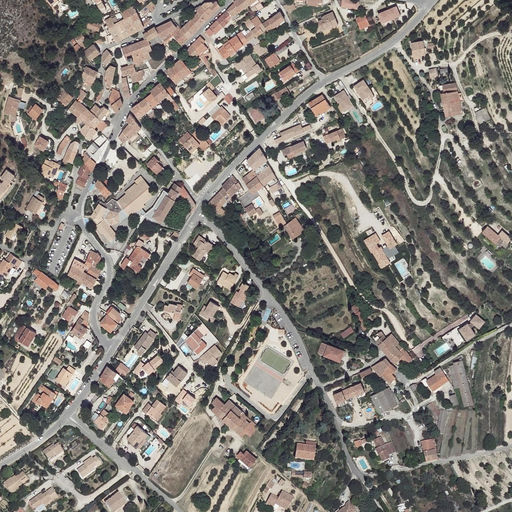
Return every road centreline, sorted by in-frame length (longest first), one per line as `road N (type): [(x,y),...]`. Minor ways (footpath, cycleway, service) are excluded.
road 1 (unclassified): [(382,511),(290,327),(200,204)]
road 2 (unclassified): [(126,106),(79,213),(108,261),(94,317),(110,347)]
road 3 (residential): [(443,140),(429,201),(416,201),(338,70)]
road 4 (unknown): [(315,382),(350,373),(379,352),(417,379),(511,323)]
road 5 (unknown): [(287,185),(354,288),(391,317),(416,351)]
road 6 (tertiary): [(200,204),(110,347)]
road 7 (unknown): [(361,480),(511,446)]
road 8 (unclassified): [(227,0),(126,106)]
road 9 (unclassified): [(126,106),(200,204)]
road 10 (unknown): [(84,142),(60,159),(48,133),(49,107),(33,98),(26,110)]
